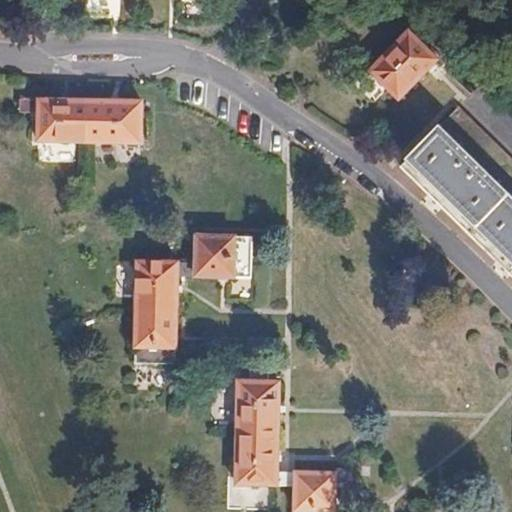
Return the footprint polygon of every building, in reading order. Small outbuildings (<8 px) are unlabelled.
[(406,31),(366,71),(395,99),(434,58),(406,31)] [(88,143),(90,100),(20,99),(20,112),(37,113),(36,141),(88,143)] [(140,102),(90,100),(88,143),(139,144),(140,102)] [(511,160),(456,106),(432,131),(511,209),(511,160)] [(397,165),(511,278),(511,209),(432,131),(397,165)] [(194,235),(193,262),(193,275),(249,277),(250,236),(194,235)] [(193,275),(193,262),(134,261),(133,312),(175,312),(176,274),(193,275)] [(175,312),(133,312),(133,363),(173,364),(175,312)] [(249,370),(248,380),(265,381),(265,370),(249,370)] [(265,381),(248,380),(236,380),(235,432),(276,432),(277,382),(265,381)] [(276,432),(235,432),(234,483),(292,484),(293,472),(275,471),(276,432)] [(293,472),(292,484),(291,511),(333,511),(335,477),(353,477),(353,464),(335,464),(335,472),(293,472)]
